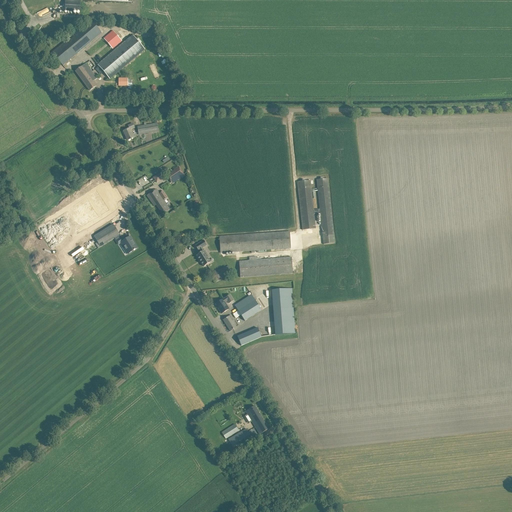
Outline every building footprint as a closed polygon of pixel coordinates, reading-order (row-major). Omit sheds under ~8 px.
[(65,0),(65,11),(80,12),(81,1),(71,0),(65,0)] [(48,7),(39,12),(41,16),(50,12),(48,7)] [(78,29),(71,36),(72,38),(70,40),(69,39),(56,49),(52,52),(63,66),(67,62),(102,33),(92,21),(80,32),(78,29)] [(122,41),(116,34),(108,40),(114,48),(122,41)] [(97,65),(110,79),(145,50),(133,35),(97,65)] [(97,78),(89,68),(86,64),(75,71),(90,91),(96,86),(93,81),(97,78)] [(130,130),(134,128),(132,123),(128,125),(129,129),(123,131),(128,141),(134,138),(130,130)] [(158,131),(157,123),(137,126),(139,134),(158,131)] [(170,180),(171,182),(183,174),(178,166),(173,170),(174,171),(167,176),(170,180)] [(335,243),(328,179),(317,180),(320,209),(314,210),(310,180),(297,182),(303,230),(316,229),(314,215),(320,214),(324,244),(335,243)] [(116,207),(102,185),(47,220),(61,242),(116,207)] [(147,196),(154,206),(156,205),(163,214),(170,210),(156,189),(151,193),(147,196)] [(94,236),(98,242),(95,244),(98,248),(114,239),(118,245),(121,243),(127,254),(134,250),(134,251),(135,250),(137,248),(136,248),(132,242),(133,241),(130,237),(124,241),(120,235),(113,224),(94,236)] [(255,253),(255,250),(291,248),(290,232),(220,237),(221,253),(251,251),(251,253),(255,253)] [(202,248),(207,245),(204,240),(195,246),(198,251),(200,250),(202,252),(197,255),(204,267),(211,262),(208,258),(209,258),(205,250),(204,251),(202,248)] [(293,273),(292,257),(239,261),(240,277),(293,273)] [(211,275),(215,283),(230,275),(226,267),(211,275)] [(274,325),(272,326),(272,332),(275,332),(275,335),(295,333),(292,288),(272,290),(274,325)] [(215,304),(222,314),(229,309),(225,303),(227,302),(228,304),(234,301),(230,295),(215,304)] [(262,310),(252,295),(235,306),(238,311),(233,314),(236,318),(241,315),(245,321),(262,310)] [(223,320),(230,331),(236,327),(232,320),(233,319),(231,316),(223,320)] [(237,337),(241,346),(261,337),(257,328),(237,337)] [(223,409),(228,418),(234,415),(229,406),(223,409)] [(257,421),(255,418),(260,415),(255,406),(246,412),(253,424),(257,421)] [(253,424),(260,434),(268,429),(260,415),(255,418),(257,421),(253,424)] [(221,432),(226,439),(239,431),(239,430),(235,424),(221,432)] [(228,439),(230,442),(243,435),(246,440),(251,437),(245,426),(239,430),(239,431),(240,433),(228,439)]
